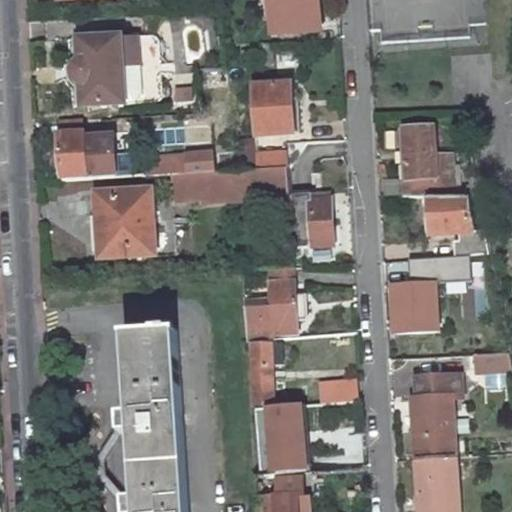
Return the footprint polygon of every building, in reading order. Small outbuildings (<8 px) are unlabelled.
[(318,25),(316,0),(274,0),(276,15),(269,15),(270,27),(318,25)] [(79,80),(80,102),(161,99),(159,32),(78,34),(79,57),(76,57),(72,61),(71,63),(71,73),(73,77),(76,79),(79,79),(79,80)] [(272,59),(271,41),(261,42),(262,60),(272,59)] [(288,79),(251,81),(254,131),(291,129),(288,79)] [(80,115),(60,116),(61,132),(80,131),(80,115)] [(402,128),(407,192),(429,193),(445,193),(443,153),(426,154),(424,127),(402,128)] [(86,175),(114,173),(111,131),(83,133),(83,131),(80,131),(61,132),(57,132),(60,177),(86,175)] [(288,146),(261,148),(262,164),(288,162),(288,146)] [(142,154),(143,172),(170,170),(198,168),(210,167),(210,150),(142,154)] [(100,255),(177,251),(173,199),(200,197),(200,201),(290,196),(290,193),(288,162),(262,164),(256,164),(210,167),(198,168),(170,170),(171,185),(95,191),(100,255)] [(290,196),(292,234),(293,244),(330,241),(328,198),(307,199),(306,192),(290,193),(290,196)] [(472,231),(466,194),(465,194),(458,193),(445,193),(429,193),(430,232),(451,231),(453,254),(488,252),(484,230),(472,231)] [(273,330),(296,328),(296,318),(303,318),(302,288),(294,288),(293,278),(292,264),(271,265),(272,279),(270,279),(272,302),(243,304),(244,334),(273,332),(273,330)] [(436,282),(412,283),(416,330),(441,328),(436,282)] [(186,511),(179,332),(126,335),(133,511),(186,511)] [(280,340),(248,342),(252,401),(273,399),(271,361),(282,360),(280,340)] [(477,373),(511,372),(511,368),(508,352),(475,354),(477,373)] [(351,374),(318,377),(320,400),(333,399),(353,398),(351,374)] [(454,453),(451,396),(464,395),(462,375),(417,378),(418,396),(425,396),(425,406),(413,407),(416,455),(454,453)] [(413,396),(413,407),(425,406),(425,396),(418,396),(413,396)] [(253,404),(257,472),(302,469),(301,440),(303,440),(304,440),(312,439),(310,401),(302,401),(290,402),(288,402),(253,404)] [(416,455),(420,506),(430,506),(430,511),(458,511),(454,453),(416,455)] [(295,511),(295,496),(300,496),(300,493),(299,475),(277,477),(278,494),(273,494),(254,496),(255,511),(295,511)] [(295,496),(295,511),(308,511),(307,492),(300,493),(300,496),(295,496)]
